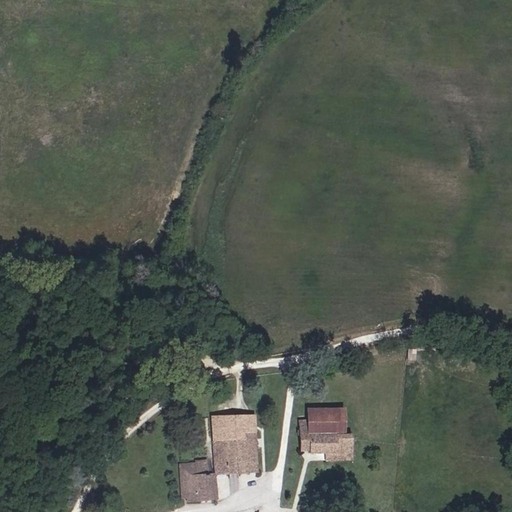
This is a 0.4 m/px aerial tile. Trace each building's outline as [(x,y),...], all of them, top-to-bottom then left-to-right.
[(207,394),(210,419),(226,417),(222,392),(207,394)] [(307,421),(307,435),(343,435),(343,409),(307,409),(307,421)] [(242,430),(253,429),(251,413),(240,415),(242,430)] [(242,430),(240,415),(226,417),(210,419),(216,460),(217,475),(258,471),(253,429),(242,430)] [(347,435),(343,435),(307,435),(307,421),(296,421),(296,449),(307,449),(307,452),(321,452),(348,451),(347,435)] [(348,460),(348,451),(321,452),(322,460),(348,460)] [(196,461),(195,464),(196,470),(186,471),(189,499),(189,502),(217,499),(214,473),(210,474),(208,460),(196,461)] [(196,470),(195,464),(180,466),(183,500),(189,499),(186,471),(196,470)]
